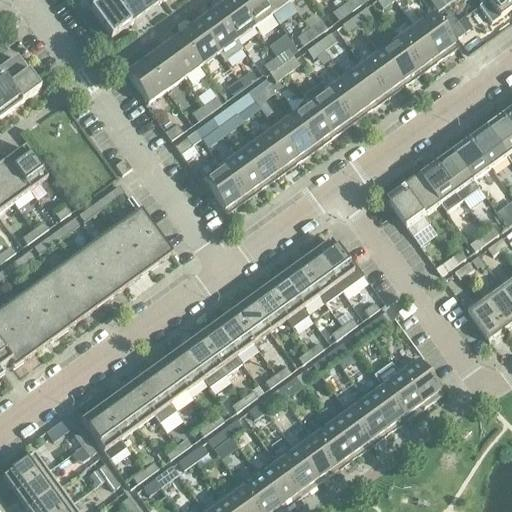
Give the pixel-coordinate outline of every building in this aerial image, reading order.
[(110,40),(128,27),(108,0),(89,0),(85,3),(85,5),(90,12),(110,40)] [(108,0),(128,27),(145,15),(134,0),(108,0)] [(134,0),(145,15),(161,3),(159,0),(134,0)] [(214,13),(235,43),(253,30),(231,0),(214,13)] [(231,0),(253,30),(271,17),(258,0),(231,0)] [(258,0),(271,17),(288,5),(284,0),(258,0)] [(352,0),(343,7),(349,15),(361,7),(356,0),(352,0)] [(394,3),(391,0),(380,0),(376,3),(382,11),(394,3)] [(490,26),(498,20),(511,9),(511,0),(489,0),(486,3),(486,2),(478,8),(490,26)] [(349,15),(343,7),(331,15),(337,24),(349,15)] [(353,20),(358,28),(370,20),(364,11),(353,20)] [(196,26),(218,55),(235,43),(214,13),(196,26)] [(326,32),(320,24),(313,15),(301,23),(308,32),(314,40),(326,32)] [(449,30),(456,25),(450,16),(442,21),(449,30)] [(414,30),(438,64),(456,51),(432,17),(414,30)] [(456,41),(464,35),(472,30),(464,19),(456,25),(449,30),(456,41)] [(358,28),(353,20),(341,28),(347,36),(358,28)] [(179,38),(200,68),(218,55),(196,26),(179,38)] [(396,43),(420,77),(438,64),(414,30),(396,43)] [(314,40),(308,32),(296,41),(302,49),(314,40)] [(318,45),(323,53),(335,45),(329,37),(318,45)] [(204,79),(198,70),(200,68),(179,38),(161,51),(183,81),(185,79),(191,87),(204,79)] [(378,56),(403,89),(420,77),(396,43),(378,56)] [(323,53),(318,45),(306,54),(312,62),(323,53)] [(144,63),(165,93),(183,81),(161,51),(144,63)] [(298,68),(291,57),(287,52),(275,60),(286,76),(298,68)] [(361,68),(385,102),(403,89),(378,56),(361,68)] [(0,71),(0,76),(21,106),(39,92),(27,76),(29,74),(23,65),(20,67),(15,60),(0,71)] [(286,76),(275,60),(263,69),(275,85),(286,76)] [(165,93),(144,63),(125,77),(147,107),(165,93)] [(343,81),(368,115),(385,102),(361,68),(343,81)] [(238,83),(244,91),(256,83),(250,75),(238,83)] [(21,106),(0,76),(0,113),(3,118),(21,106)] [(326,94),(350,127),(368,115),(343,81),(326,94)] [(244,91),(238,83),(226,92),(232,100),(244,91)] [(303,99),(308,106),(333,140),(350,127),(326,94),(321,86),(303,99)] [(247,96),(253,104),(265,96),(259,88),(247,96)] [(253,104),(247,96),(235,105),(241,113),(253,104)] [(203,109),(209,117),(220,108),(215,100),(203,109)] [(290,119),(315,153),(333,140),(308,106),(290,119)] [(209,117),(203,109),(191,117),(197,125),(209,117)] [(511,111),(503,118),(511,130),(511,111)] [(212,121),(218,130),(230,121),(224,113),(212,121)] [(511,130),(503,118),(487,130),(508,159),(507,160),(511,166),(511,130)] [(273,132),(297,166),(315,153),(290,119),(273,132)] [(170,144),(182,135),(191,129),(184,120),(175,126),(176,128),(164,136),(170,144)] [(218,130),(212,121),(200,130),(206,138),(218,130)] [(470,142),(491,171),(507,160),(508,159),(487,130),(470,142)] [(255,144),(280,178),(297,166),(273,132),(255,144)] [(180,158),(192,149),(186,141),(174,150),(180,158)] [(453,154),(474,184),(491,171),(470,142),(453,154)] [(238,157),(262,191),(280,178),(255,144),(238,157)] [(23,150),(7,163),(29,194),(46,182),(23,150)] [(474,184),(453,154),(436,166),(463,203),(479,191),(474,184)] [(220,170),(245,203),(262,191),(238,157),(220,170)] [(131,171),(124,162),(114,169),(121,178),(131,171)] [(7,163),(0,167),(0,188),(12,206),(29,194),(7,163)] [(420,178),(441,207),(447,215),(463,203),(436,166),(420,178)] [(245,203),(220,170),(202,183),(226,217),(245,203)] [(441,207),(420,178),(403,190),(425,219),(441,207)] [(0,188),(0,214),(12,206),(0,188)] [(123,196),(118,188),(110,194),(115,202),(123,196)] [(407,232),(408,232),(413,239),(430,227),(425,219),(403,190),(386,203),(407,232)] [(110,194),(102,200),(107,207),(115,202),(110,194)] [(136,215),(26,294),(0,313),(0,350),(15,369),(171,257),(130,199),(126,202),(136,215)] [(102,200),(93,206),(98,213),(107,207),(102,200)] [(93,206),(85,212),(90,219),(98,213),(93,206)] [(54,217),(59,224),(70,216),(65,209),(54,217)] [(82,225),(90,219),(85,212),(77,218),(82,225)] [(78,228),(73,221),(65,227),(70,234),(78,228)] [(37,240),(47,232),(42,225),(32,233),(37,240)] [(65,227),(57,233),(62,240),(70,234),(65,227)] [(487,235),(492,243),(499,238),(493,231),(487,235)] [(26,248),(37,240),(32,233),(21,241),(26,248)] [(57,233),(49,239),(54,246),(62,240),(57,233)] [(470,248),(475,255),(492,243),(487,235),(470,248)] [(49,239),(40,244),(46,252),(54,246),(49,239)] [(502,242),(495,247),(500,254),(507,249),(502,242)] [(362,279),(350,261),(345,265),(329,243),(312,256),(340,295),(362,279)] [(37,257),(46,252),(40,244),(32,250),(37,257)] [(495,247),(488,252),(493,259),(500,254),(495,247)] [(0,258),(4,264),(14,256),(10,249),(0,255),(0,258)] [(33,261),(28,253),(20,259),(25,266),(33,261)] [(454,259),(459,267),(466,261),(461,254),(454,259)] [(340,295),(312,256),(295,268),(318,299),(324,307),(340,295)] [(20,259),(12,265),(17,272),(25,266),(20,259)] [(443,267),(436,272),(441,279),(459,267),(454,259),(443,267)] [(12,265),(4,271),(9,278),(17,272),(12,265)] [(469,266),(462,271),(467,278),(474,273),(469,266)] [(302,311),(318,299),(295,268),(279,280),(301,311),(302,311)] [(0,273),(0,283),(0,284),(9,278),(4,271),(0,273)] [(462,271),(455,276),(460,283),(467,278),(462,271)] [(307,318),(302,311),(301,311),(279,280),(262,292),(285,323),(290,331),(307,318)] [(511,284),(502,292),(511,305),(511,284)] [(246,304),(268,335),(285,323),(262,292),(246,304)] [(511,305),(502,292),(486,304),(507,333),(511,328),(511,305)] [(229,316),(252,347),(268,335),(246,304),(229,316)] [(468,316),(489,346),(507,333),(486,304),(468,316)] [(362,313),(367,320),(378,313),(373,306),(362,313)] [(213,328),(235,359),(252,347),(229,316),(213,328)] [(364,330),(370,338),(382,330),(376,321),(364,330)] [(340,330),(345,336),(356,329),(351,322),(340,330)] [(241,367),(235,359),(213,328),(196,340),(224,379),(241,367)] [(345,336),(340,330),(329,337),(334,344),(345,336)] [(370,338),(364,330),(352,339),(358,347),(370,338)] [(224,379),(196,340),(179,352),(202,383),(208,391),(224,379)] [(307,353),(312,360),(323,353),(318,346),(307,353)] [(329,355),(335,363),(347,355),(341,347),(329,355)] [(0,350),(0,380),(15,369),(0,350)] [(163,363),(185,395),(202,383),(179,352),(163,363)] [(312,360),(307,353),(296,361),(301,368),(312,360)] [(335,363),(329,355),(317,364),(323,372),(335,363)] [(395,373),(422,410),(441,397),(413,360),(395,373)] [(146,375),(169,407),(185,395),(163,363),(146,375)] [(422,410),(395,373),(389,365),(372,378),(377,386),(378,385),(405,423),(422,410)] [(274,377),(279,384),(290,376),(285,370),(274,377)] [(294,380),(300,389),(312,380),(306,372),(294,380)] [(130,387),(152,419),(169,407),(146,375),(130,387)] [(279,384),(274,377),(263,385),(268,392),(279,384)] [(300,389),(294,380),(277,393),(283,401),(300,389)] [(360,398),(387,436),(405,423),(378,385),(377,386),(360,398)] [(113,399),(136,430),(152,419),(130,387),(113,399)] [(259,406),(265,414),(283,401),(277,393),(259,406)] [(241,401),(246,408),(256,401),(251,394),(241,401)] [(343,411),(370,448),(387,436),(360,398),(343,411)] [(97,411),(119,442),(136,430),(113,399),(97,411)] [(246,408),(241,401),(230,409),(235,416),(246,408)] [(265,414),(259,406),(247,415),(253,423),(265,414)] [(119,442),(97,411),(80,424),(102,455),(109,464),(126,452),(119,442)] [(325,424),(353,461),(370,448),(343,411),(325,424)] [(69,416),(46,432),(53,442),(76,425),(69,416)] [(208,425),(213,432),(223,424),(218,418),(208,425)] [(224,432),(230,440),(241,431),(235,423),(224,432)] [(308,436),(335,474),(353,461),(325,424),(308,436)] [(213,432),(208,425),(197,433),(202,440),(213,432)] [(230,440),(224,432),(206,444),(220,463),(237,451),(230,440)] [(87,444),(79,434),(73,439),(80,449),(87,444)] [(290,449),(317,487),(335,474),(308,436),(290,449)] [(175,449),(180,456),(190,448),(185,441),(175,449)] [(95,455),(87,444),(80,449),(88,460),(95,455)] [(180,456),(175,449),(164,457),(169,464),(180,456)] [(189,457),(195,465),(206,457),(200,449),(189,457)] [(272,462),(300,500),(317,487),(290,449),(272,462)] [(195,465),(189,457),(177,466),(183,474),(195,465)] [(33,458),(1,480),(13,497),(45,475),(33,458)] [(255,475),(281,511),(282,511),(300,500),(272,462),(255,475)] [(142,473),(147,480),(157,472),(152,465),(142,473)] [(103,467),(96,472),(104,482),(111,478),(103,467)] [(131,481),(136,487),(136,488),(147,480),(142,473),(131,481)] [(154,482),(160,490),(171,482),(165,474),(154,482)] [(27,511),(57,491),(45,475),(13,497),(24,511),(27,511)] [(237,487),(255,511),(281,511),(255,475),(237,487)] [(119,488),(111,478),(104,482),(112,493),(119,488)] [(160,490),(154,482),(142,491),(147,499),(160,490)] [(220,500),(228,511),(255,511),(237,487),(220,500)] [(63,511),(69,508),(57,491),(27,511),(63,511)] [(120,505),(125,511),(133,511),(135,511),(127,500),(120,505)] [(203,511),(228,511),(220,500),(203,511)]
